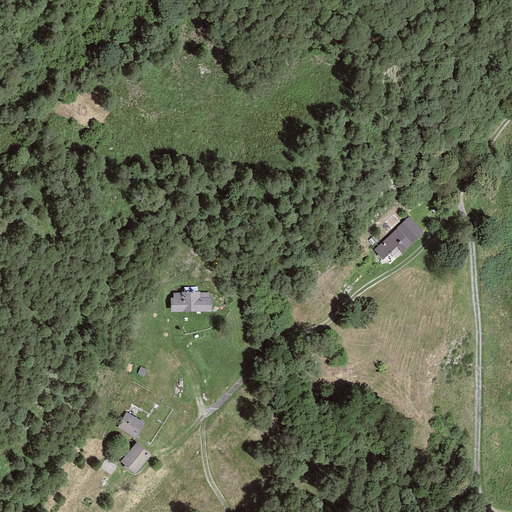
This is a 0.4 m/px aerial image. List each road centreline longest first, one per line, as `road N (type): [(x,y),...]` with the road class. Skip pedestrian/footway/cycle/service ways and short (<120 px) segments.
road 1 (track): [(200,511),(184,437),(261,359),(419,254),(511,120)]
road 2 (track): [(460,196),(478,333),(477,487),(484,511)]
